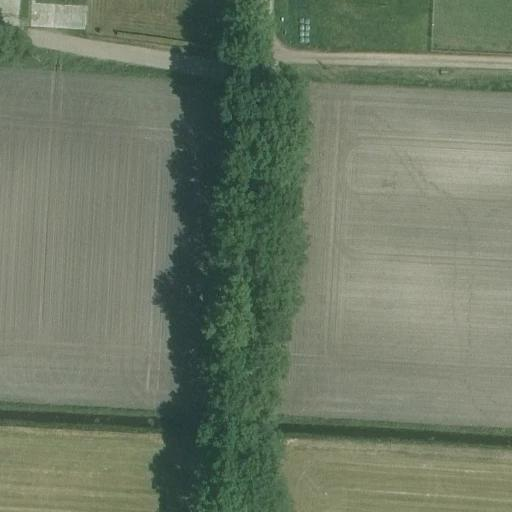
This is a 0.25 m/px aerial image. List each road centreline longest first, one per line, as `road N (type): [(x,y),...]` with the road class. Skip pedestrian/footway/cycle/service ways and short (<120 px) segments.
road 1 (unclassified): [(237,511),(264,0)]
road 2 (track): [(260,78),(0,36)]
road 3 (track): [(511,67),(261,55)]
